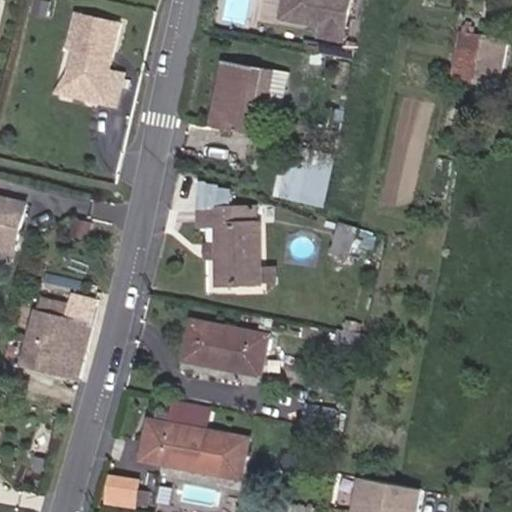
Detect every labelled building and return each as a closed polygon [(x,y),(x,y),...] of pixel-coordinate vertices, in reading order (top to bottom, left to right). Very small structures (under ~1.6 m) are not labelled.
[(294,18),(289,10),(290,3),(294,0),(287,0),(284,19),(310,24),(305,17),(301,20),(294,18)] [(345,41),(352,0),(294,0),(290,3),(289,10),(294,18),(301,20),(305,17),(310,24),(324,27),(323,37),(345,41)] [(111,72),(122,25),(79,15),(72,47),(78,48),(72,75),(82,90),(104,95),(103,102),(118,106),(126,75),(111,72)] [(477,82),(486,39),(462,33),(459,51),(461,52),(457,78),(477,82)] [(501,87),(509,43),(486,39),(477,82),(501,87)] [(341,56),(342,49),(327,46),(326,54),(341,56)] [(256,135),(261,102),(258,102),(264,68),(226,61),(220,95),(229,97),(224,128),(256,135)] [(284,107),(290,73),(264,68),(258,102),(261,102),(284,107)] [(82,90),(72,75),(61,92),(103,102),(104,95),(82,90)] [(224,128),(229,97),(220,95),(214,126),(224,128)] [(326,209),(337,155),(288,144),(276,196),(326,209)] [(206,195),(207,181),(186,178),(184,193),(206,196),(206,195)] [(222,209),(221,195),(206,195),(206,196),(206,209),(222,209)] [(0,247),(18,251),(29,204),(0,197),(0,247)] [(264,266),(263,223),(258,224),(258,208),(222,209),(206,209),(201,209),(202,227),(220,226),(220,245),(221,259),(222,286),(264,284),(264,266)] [(91,238),(95,223),(77,219),(73,235),(91,238)] [(358,231),(359,229),(342,224),(333,254),(350,260),(355,243),(358,231)] [(375,251),(379,238),(358,231),(355,243),(375,251)] [(221,259),(220,245),(209,245),(210,258),(221,259)] [(281,284),(281,266),(264,266),(264,284),(281,284)] [(80,381),(101,301),(75,294),(72,305),(42,298),(25,366),(80,381)] [(264,375),(272,336),(196,321),(188,360),(264,375)] [(364,347),(366,335),(339,329),(337,342),(364,347)] [(211,431),(215,408),(176,400),(171,424),(211,431)] [(325,428),(329,411),(301,406),(298,423),(325,428)] [(243,478),(250,438),(211,431),(171,424),(153,420),(146,460),(243,478)] [(142,478),(108,473),(104,502),(138,507),(142,478)] [(419,511),(424,487),(356,476),(350,511),(419,511)]
